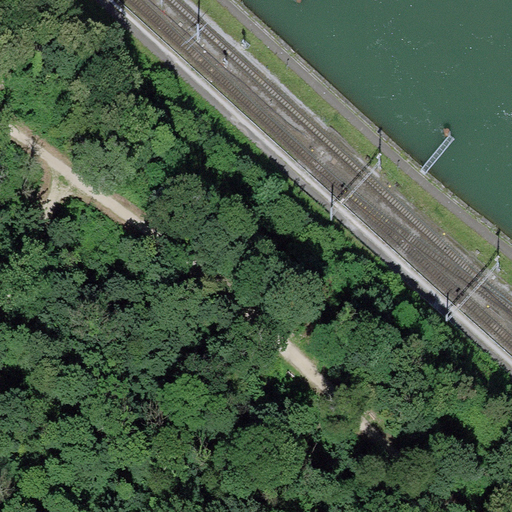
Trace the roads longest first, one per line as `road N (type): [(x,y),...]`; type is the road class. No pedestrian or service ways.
road 1 (track): [(453,511),(317,375),(70,172),(0,126)]
road 2 (track): [(0,313),(70,172)]
